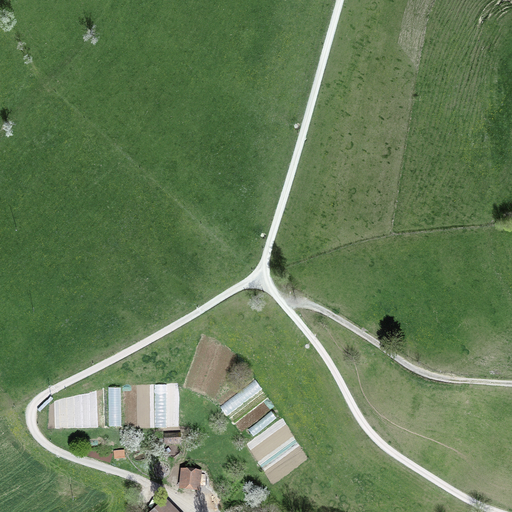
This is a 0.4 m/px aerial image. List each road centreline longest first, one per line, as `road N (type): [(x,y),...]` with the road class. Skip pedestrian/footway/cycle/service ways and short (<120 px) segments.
road 1 (unclassified): [(498,511),(379,442),(281,300)]
road 2 (track): [(281,300),(317,307),(426,374),(511,384)]
